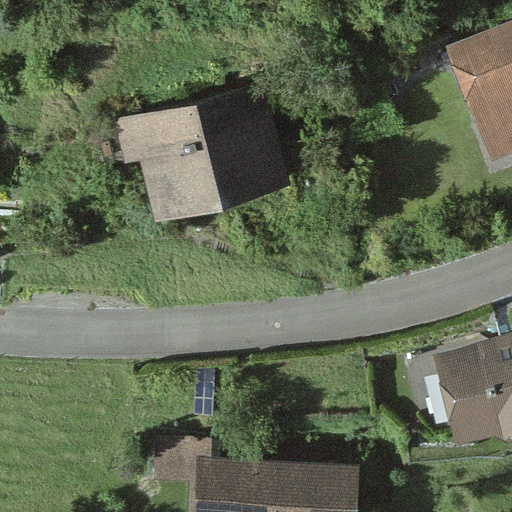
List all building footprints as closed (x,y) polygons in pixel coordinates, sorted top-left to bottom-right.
[(511,4),(446,29),(492,153),(511,145),(511,4)] [(267,72),(114,111),(125,154),(146,148),(159,201),(291,167),(267,72)] [(511,327),(437,348),(457,427),(498,416),(510,425),(511,424),(511,327)] [(157,471),(198,472),(199,444),(199,430),(158,429),(157,471)] [(355,511),(358,449),(199,444),(198,472),(196,511),(355,511)]
